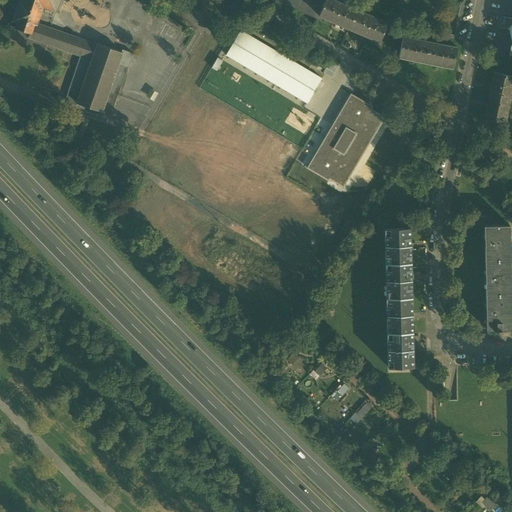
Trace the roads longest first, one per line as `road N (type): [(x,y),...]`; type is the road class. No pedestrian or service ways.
road 1 (motorway): [(356,511),(0,155)]
road 2 (motorway): [(0,189),(322,511)]
road 3 (residential): [(511,347),(464,345),(437,317),(440,218),(487,0)]
road 4 (unknown): [(0,396),(109,511)]
